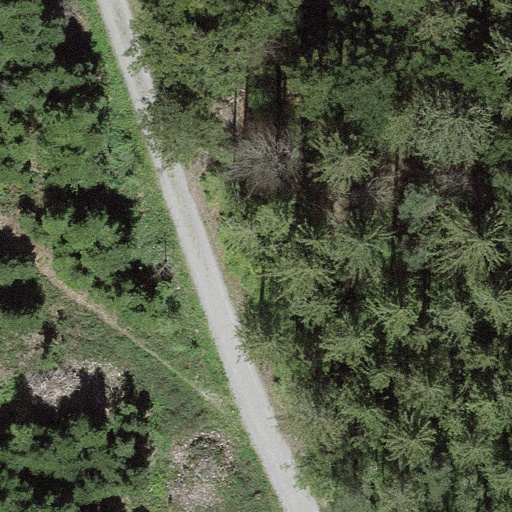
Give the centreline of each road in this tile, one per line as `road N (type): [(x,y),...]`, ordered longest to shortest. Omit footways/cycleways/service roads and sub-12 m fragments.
road 1 (track): [(269,447),(112,0)]
road 2 (track): [(0,215),(269,447)]
